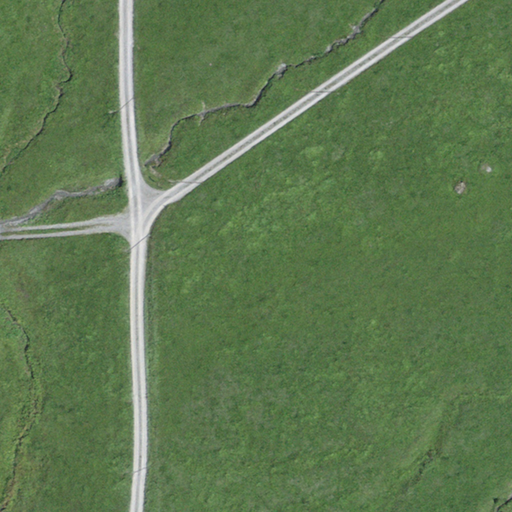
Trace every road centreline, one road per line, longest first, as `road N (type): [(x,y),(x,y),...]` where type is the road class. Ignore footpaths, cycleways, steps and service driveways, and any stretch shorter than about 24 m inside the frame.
road 1 (track): [(136,216),(457,0)]
road 2 (track): [(136,216),(133,511)]
road 3 (track): [(128,0),(136,216)]
road 4 (track): [(0,236),(136,216)]
